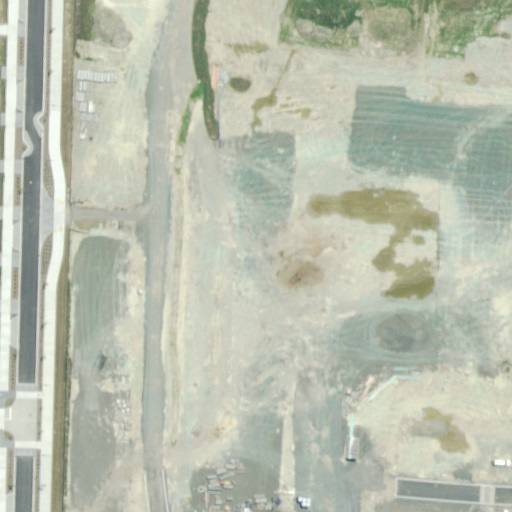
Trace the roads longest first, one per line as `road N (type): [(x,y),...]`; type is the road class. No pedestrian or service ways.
road 1 (unknown): [(163,0),(150,462),(158,511)]
road 2 (residential): [(38,0),(29,418)]
road 3 (residential): [(511,6),(298,0)]
